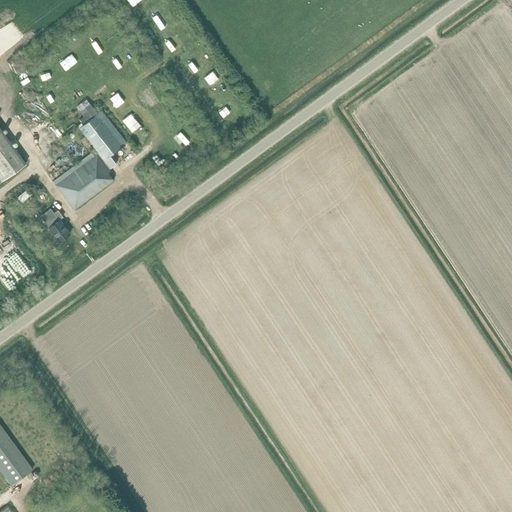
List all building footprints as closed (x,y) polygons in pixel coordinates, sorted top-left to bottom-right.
[(84,117),(79,121),(82,125),(97,114),(90,104),(80,111),(84,117)] [(92,151),(108,172),(109,171),(108,169),(116,164),(109,155),(126,143),(102,110),(97,114),(82,125),(79,127),(85,135),(80,138),(91,152),(92,151)] [(0,181),(24,163),(0,130),(0,181)] [(113,179),(108,172),(92,151),(91,152),(52,181),(73,209),(113,179)] [(22,203),(32,194),(27,189),(17,197),(22,203)] [(50,209),(40,216),(58,241),(69,234),(58,220),(63,217),(58,210),(53,213),(50,209)] [(0,424),(0,470),(11,485),(33,468),(0,424)]
